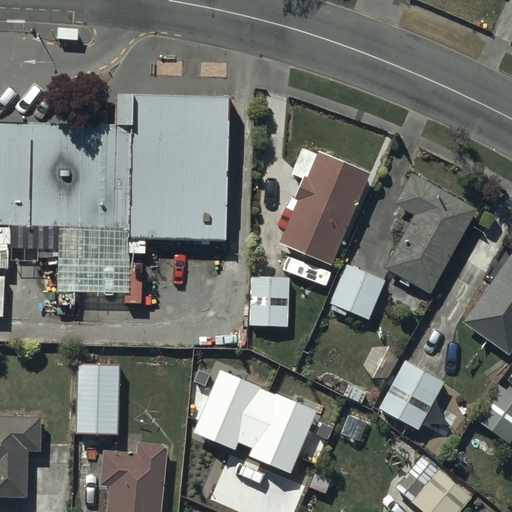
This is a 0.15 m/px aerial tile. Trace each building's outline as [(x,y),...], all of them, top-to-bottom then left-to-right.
[(231,155),(0,145),(0,266),(226,275),(231,155)] [(332,270),(369,177),(318,156),(317,158),(302,151),(291,177),(302,182),(294,201),(297,203),(278,246),(332,270)] [(477,212),(411,176),(394,207),(413,218),(384,271),(430,297),(477,212)] [(511,352),(511,253),(462,324),(508,357),(511,352)] [(386,285),(347,267),(330,305),(368,323),(386,285)] [(289,279),(250,278),(249,328),(288,329),(289,279)] [(445,386),(405,364),(378,412),(418,434),(445,386)] [(120,366),(78,365),(76,437),(118,438),(120,366)] [(217,416),(222,374),(196,372),(192,414),(217,416)] [(511,442),(511,396),(500,388),(476,423),(510,446),(511,442)] [(41,420),(0,418),(0,500),(26,501),(28,453),(40,453),(41,420)] [(160,511),(167,449),(138,446),(137,456),(103,453),(99,488),(108,489),(105,511),(160,511)] [(422,458),(395,489),(421,511),(462,511),(472,502),(422,458)] [(260,511),(263,484),(202,478),(198,511),(260,511)]
